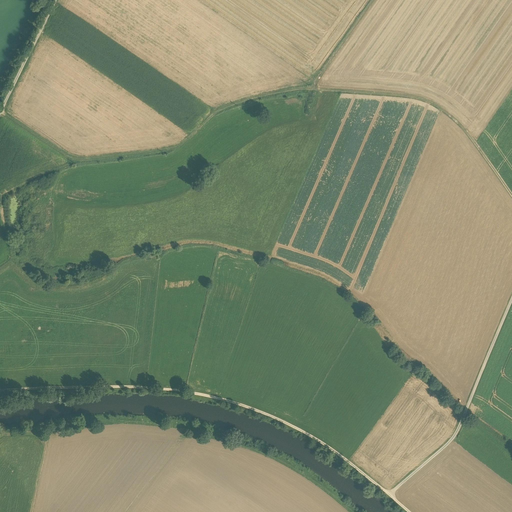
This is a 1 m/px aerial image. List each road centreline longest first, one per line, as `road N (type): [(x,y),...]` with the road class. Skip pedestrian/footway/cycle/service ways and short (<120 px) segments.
road 1 (track): [(0,390),(151,390),(242,407),(330,449),(388,494)]
road 2 (track): [(511,194),(468,133),(431,103),(308,92),(373,0)]
road 3 (track): [(308,92),(217,115),(173,152),(99,163),(77,163),(0,111)]
road 4 (track): [(347,511),(269,459),(161,426),(47,432)]
road 5 (track): [(511,297),(455,433),(388,494)]
road 6 (track): [(0,111),(55,0)]
